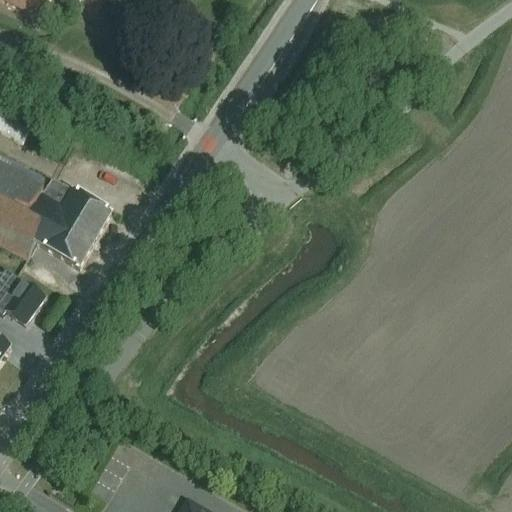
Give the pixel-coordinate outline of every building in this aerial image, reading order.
[(0,0),(0,1),(42,24),(54,0),(69,0),(78,5),(80,0),(86,0),(98,6),(100,0),(115,0),(123,4),(124,0),(0,0)] [(0,249),(29,264),(37,248),(79,273),(111,218),(72,196),(71,197),(0,160),(0,249)] [(0,315),(1,316),(3,314),(22,287),(6,275),(3,280),(0,278),(0,315)] [(22,287),(3,314),(5,315),(6,316),(25,329),(44,303),(22,287)] [(0,364),(10,350),(0,342),(0,364)]
